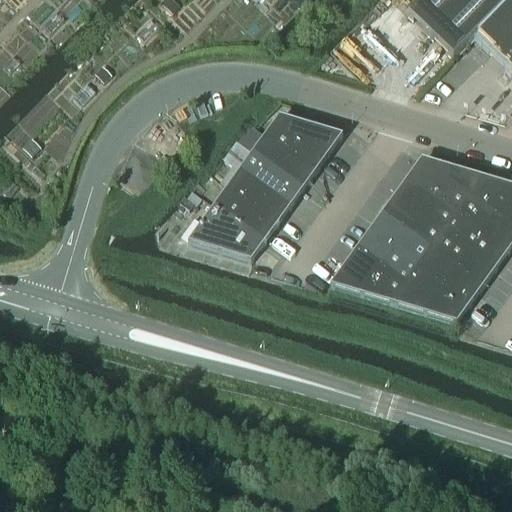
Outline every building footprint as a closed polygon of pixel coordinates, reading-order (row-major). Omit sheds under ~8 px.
[(452,64),(478,38),(511,2),(511,0),(425,0),(406,20),(452,64)] [(169,2),(162,10),(172,19),(179,11),(169,2)] [(511,71),(511,2),(478,38),(511,71)] [(102,71),(94,79),(104,88),(111,81),(102,71)] [(315,179),(342,142),(279,123),(265,142),(315,179)] [(303,196),(315,179),(265,142),(252,160),(303,196)] [(32,144),(22,153),(31,162),(41,153),(32,144)] [(290,214),(303,196),(252,160),(239,177),(290,214)] [(457,222),(470,204),(484,185),(421,166),(407,185),(457,222)] [(277,231),(290,214),(239,177),(227,195),(277,231)] [(445,239),(457,222),(407,185),(394,203),(445,239)] [(511,234),(511,193),(484,185),(470,204),(511,234)] [(265,249),(277,231),(227,195),(214,212),(265,249)] [(432,257),(445,239),(394,203),(382,220),(432,257)] [(508,258),(511,252),(511,234),(470,204),(457,222),(508,258)] [(250,268),(265,249),(214,212),(187,249),(250,268)] [(419,274),(432,257),(382,220),(369,238),(419,274)] [(495,276),(508,258),(457,222),(445,239),(495,276)] [(407,292),(419,274),(369,238),(356,255),(407,292)] [(483,293),(495,276),(445,239),(432,257),(483,293)] [(393,311),(407,292),(356,255),(330,292),(393,311)] [(470,311),(483,293),(432,257),(419,274),(470,311)] [(456,330),(470,311),(419,274),(407,292),(393,311),(456,330)]
